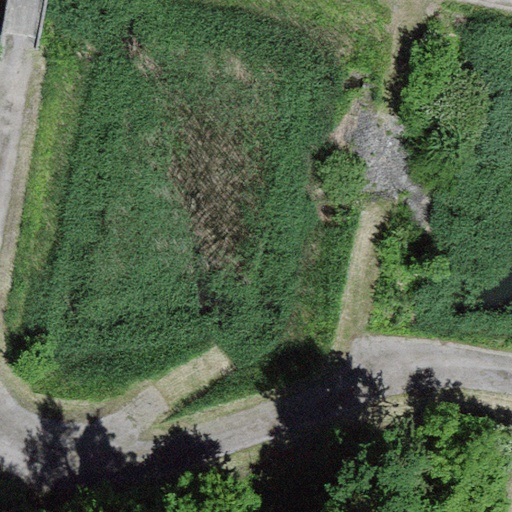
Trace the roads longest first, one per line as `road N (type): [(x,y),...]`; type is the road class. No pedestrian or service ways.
road 1 (track): [(452,0),(375,374)]
road 2 (track): [(511,376),(348,376),(147,431)]
